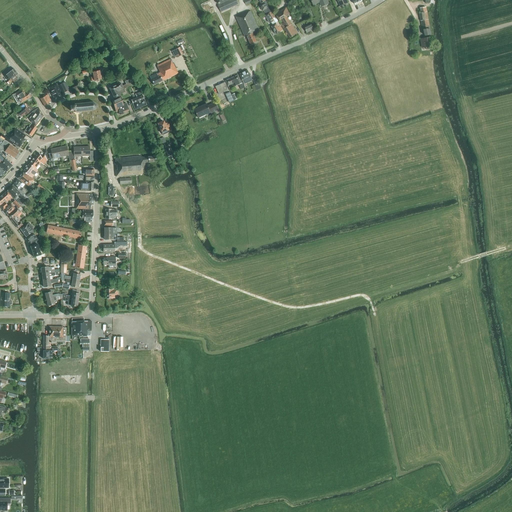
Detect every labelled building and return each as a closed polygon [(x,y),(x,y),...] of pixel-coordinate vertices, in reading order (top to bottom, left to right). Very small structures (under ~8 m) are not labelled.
[(215,0),(216,1),(216,0),(219,0),(221,4),(218,5),(221,12),(239,5),(237,0),(215,0)] [(272,11),(266,2),(262,4),(262,5),(260,6),(263,11),(265,10),(267,14),(272,11)] [(291,24),(286,16),(290,14),(286,8),(275,14),(279,21),(282,19),(285,23),(282,25),(284,29),(290,38),(298,33),(292,24),(291,24)] [(260,30),(251,11),(246,13),(246,12),(236,17),(245,37),(247,36),(250,44),(251,44),(252,44),(253,44),(254,43),(257,42),(254,36),(255,35),(254,33),(260,30)] [(271,23),(274,21),(273,19),(275,17),(272,12),(265,16),(270,23),(271,23)] [(421,13),(419,13),(420,16),(421,21),(428,20),(427,12),(421,13)] [(428,20),(421,21),(422,28),(423,30),(424,30),(430,28),(428,20)] [(276,34),(283,31),(278,22),(276,23),(276,24),(272,27),(276,34)] [(308,26),(307,24),(303,26),(307,33),(314,29),(311,24),(308,26)] [(424,38),(421,39),(422,48),(426,47),(426,49),(431,49),(431,46),(430,39),(431,38),(430,35),(425,36),(424,36),(424,38)] [(181,50),(179,48),(174,50),(175,52),(175,51),(177,56),(178,57),(183,54),(182,53),(184,52),(182,49),(181,50)] [(172,64),(170,59),(157,66),(159,72),(149,76),(153,85),(163,80),(164,80),(178,73),(173,63),(172,64)] [(8,81),(11,79),(14,76),(17,74),(13,68),(10,71),(4,76),(8,81)] [(95,72),(95,70),(90,71),(90,74),(93,74),(93,77),(91,78),(92,81),(94,80),(94,81),(101,79),(99,71),(95,72)] [(244,84),(252,80),(250,76),(251,75),(250,73),(249,73),(248,71),(240,74),(244,84)] [(16,81),(21,78),(17,74),(14,76),(11,79),(8,81),(6,83),(7,85),(12,80),(14,82),(16,81)] [(234,83),(235,86),(239,85),(241,90),(245,88),(243,83),(242,83),(238,75),(226,81),(228,86),(234,83)] [(121,83),(109,88),(114,99),(120,96),(119,94),(121,93),(120,91),(124,89),(127,88),(127,87),(128,87),(132,85),(131,85),(133,84),(130,79),(125,81),(124,81),(125,83),(122,85),(121,83)] [(56,84),(49,88),(54,99),(62,95),(61,94),(66,91),(69,90),(66,82),(62,84),(58,86),(58,85),(57,85),(56,84)] [(219,94),(229,90),(225,82),(216,87),(219,94)] [(22,89),(15,94),(21,103),(22,103),(32,97),(29,91),(25,94),(24,93),(22,89)] [(143,95),(141,91),(135,94),(137,98),(131,100),(132,103),(135,110),(146,105),(144,99),(142,95),(143,95)] [(234,101),(230,92),(226,94),(229,103),(234,101)] [(45,106),(50,104),(49,102),(51,101),(47,95),(40,99),(45,106)] [(124,112),(129,111),(126,104),(123,105),(120,97),(112,101),(116,112),(118,111),(120,115),(121,114),(121,115),(123,114),(124,113),(124,112)] [(96,106),(95,104),(94,103),(92,102),(74,104),(74,106),(71,106),(70,106),(70,107),(70,110),(70,111),(71,110),(75,110),(75,112),(77,112),(79,112),(93,111),(94,110),(96,109),(96,106)] [(218,110),(215,103),(208,106),(207,104),(195,110),(199,118),(212,112),(212,113),(218,110)] [(31,110),(29,107),(28,108),(26,106),(25,107),(23,105),(18,108),(20,111),(18,113),(22,116),(25,114),(26,115),(30,112),(31,111),(31,110)] [(36,127),(44,116),(38,108),(31,112),(33,114),(29,119),(36,127)] [(164,124),(163,121),(158,124),(159,127),(159,128),(158,128),(158,129),(159,130),(160,130),(163,135),(171,131),(168,122),(164,124)] [(24,131),(24,132),(31,137),(36,129),(33,126),(30,124),(27,128),(26,127),(25,128),(26,129),(24,131)] [(26,136),(22,133),(18,130),(14,128),(6,140),(13,145),(14,144),(16,146),(15,147),(18,149),(25,140),(23,139),(26,136)] [(5,152),(9,145),(0,137),(0,149),(1,150),(5,152)] [(14,160),(20,153),(10,145),(5,153),(14,160)] [(71,159),(71,152),(67,152),(66,146),(58,148),(60,157),(66,156),(66,158),(68,158),(69,160),(71,160),(71,159)] [(81,147),(82,157),(89,156),(90,160),(93,160),(93,151),(89,151),(89,146),(81,147)] [(74,157),(82,157),(81,147),(73,147),(74,152),(71,152),(71,159),(74,159),(74,157)] [(54,158),(60,157),(58,148),(51,149),(52,154),(49,155),(50,161),(55,160),(54,158)] [(0,154),(0,151),(1,150),(0,149),(0,165),(6,172),(12,166),(0,154)] [(41,163),(43,165),(47,161),(44,155),(42,158),(38,152),(34,157),(41,163)] [(156,162),(155,156),(142,157),(140,157),(140,156),(115,159),(116,163),(115,164),(116,177),(147,174),(145,163),(156,162)] [(36,169),(41,163),(34,157),(29,164),(36,169)] [(23,172),(32,178),(38,171),(29,164),(23,172)] [(32,178),(23,172),(18,178),(28,186),(34,180),(32,178)] [(24,185),(17,179),(13,185),(22,192),(24,189),(22,188),(24,185)] [(93,191),(94,182),(80,182),(79,190),(88,191),(93,191)] [(42,193),(45,190),(39,184),(36,188),(42,193)] [(22,192),(20,191),(16,188),(16,189),(13,185),(7,191),(14,199),(20,194),(22,196),(25,194),(23,191),(22,192)] [(7,202),(10,199),(12,198),(10,196),(11,196),(7,191),(0,196),(0,205),(5,201),(7,202)] [(93,205),(93,196),(92,196),(92,194),(76,194),(76,209),(91,209),(91,205),(93,205)] [(7,215),(15,209),(11,204),(3,210),(7,215)] [(21,212),(18,209),(17,208),(8,215),(11,220),(15,225),(19,221),(16,217),(21,212)] [(105,209),(105,219),(114,219),(114,215),(116,215),(116,210),(113,210),(113,209),(105,209)] [(92,221),(92,218),(93,210),(83,210),(83,218),(84,218),(84,221),(92,221)] [(31,226),(29,223),(20,229),(26,237),(33,232),(34,231),(32,228),(33,227),(32,225),(31,226)] [(46,232),(53,234),(54,227),(48,225),(46,232)] [(104,234),(112,233),(116,233),(116,228),(111,228),(111,225),(106,225),(106,228),(104,228),(104,234)] [(54,227),(53,234),(60,235),(61,228),(54,227)] [(61,228),(60,235),(66,236),(68,229),(61,228)] [(73,238),(75,230),(68,229),(66,236),(73,238)] [(75,230),(73,238),(80,239),(81,232),(75,230)] [(117,242),(124,242),(123,237),(116,238),(116,236),(112,236),(112,233),(104,234),(104,240),(117,239),(117,242)] [(30,245),(37,241),(32,234),(30,235),(25,239),(30,245)] [(37,244),(30,246),(34,257),(37,256),(44,254),(44,252),(40,254),(37,244)] [(77,252),(85,254),(86,246),(78,245),(77,252)] [(85,254),(77,252),(76,260),(84,261),(85,254)] [(114,268),(114,265),(115,265),(115,257),(106,257),(106,258),(103,258),(103,265),(108,265),(108,268),(109,269),(113,269),(114,268)] [(75,268),(83,269),(84,261),(76,260),(75,268)] [(55,272),(42,274),(43,281),(49,280),(52,279),(52,276),(55,276),(55,272)] [(49,280),(43,281),(44,287),(50,286),(50,283),(56,282),(56,279),(52,279),(49,280)] [(78,288),(79,281),(66,279),(66,282),(72,283),(71,287),(78,288)] [(10,305),(12,304),(12,301),(10,300),(9,300),(9,293),(4,293),(4,290),(0,289),(0,296),(0,299),(0,306),(9,307),(9,305),(10,305)] [(114,290),(114,289),(106,289),(106,298),(114,298),(114,295),(118,295),(117,289),(114,290)] [(59,296),(58,294),(52,295),(51,292),(45,293),(46,300),(59,296)] [(61,294),(59,294),(58,294),(59,296),(46,300),(48,306),(54,304),(53,301),(59,299),(62,300),(62,294),(61,294)] [(65,298),(66,295),(62,294),(62,300),(68,301),(67,305),(71,306),(77,307),(78,300),(65,298)] [(84,321),(84,318),(72,319),(72,322),(72,336),(80,336),(90,336),(90,331),(91,331),(91,321),(84,321)] [(50,351),(50,349),(50,346),(48,346),(48,342),(55,342),(55,340),(62,340),(62,341),(66,341),(66,328),(63,328),(63,327),(49,326),(49,336),(43,336),(43,351),(50,351)] [(80,339),(80,344),(83,344),(83,348),(83,350),(84,350),(88,350),(89,350),(89,348),(89,344),(89,339),(80,339)] [(109,352),(109,339),(101,339),(100,351),(109,352)] [(50,351),(43,351),(43,359),(52,359),(52,353),(53,353),(54,349),(50,349),(50,351)] [(8,487),(8,479),(9,479),(0,479),(0,495),(5,495),(4,489),(4,488),(9,487),(8,487)] [(7,511),(7,503),(10,503),(10,498),(0,498),(0,510),(3,510),(3,511),(7,511)]
